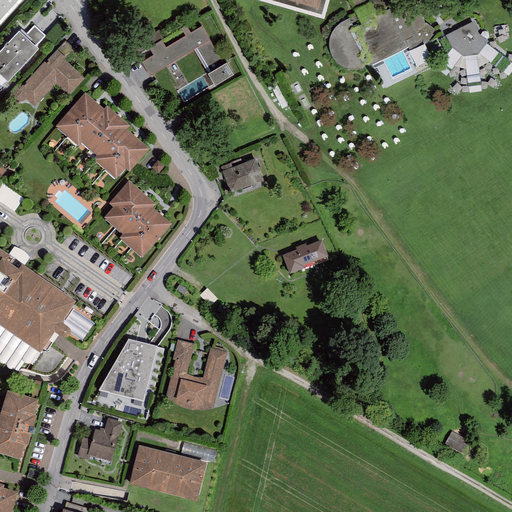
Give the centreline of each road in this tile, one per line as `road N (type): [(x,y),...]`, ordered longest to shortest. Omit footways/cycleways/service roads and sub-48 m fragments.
road 1 (residential): [(43,511),(90,364),(201,205),(191,174),(66,0)]
road 2 (track): [(252,356),(511,505)]
